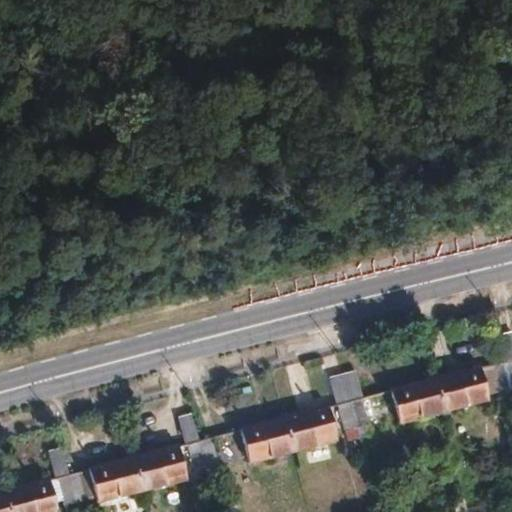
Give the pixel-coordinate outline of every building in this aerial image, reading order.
[(500,363),(507,392),(511,391),(511,341),(510,332),(494,336),(500,363)] [(507,392),(500,363),(433,378),(442,412),(486,401),(486,397),(507,392)] [(365,426),(374,424),(380,422),(366,369),(351,373),(365,426)] [(365,426),(351,373),(336,376),(343,403),(334,405),(341,432),(350,429),(365,426)] [(442,412),(433,378),(387,391),(396,424),(442,412)] [(335,439),(326,407),(281,418),(289,451),(335,439)] [(175,416),(182,443),(131,456),(140,490),(197,475),(204,474),(203,469),(196,441),(188,413),(175,416)] [(206,439),(213,466),(246,458),(247,462),(289,451),(281,418),(239,428),(239,430),(206,439)] [(378,438),(374,424),(365,426),(368,441),(378,438)] [(368,441),(365,426),(350,429),(354,444),(368,441)] [(213,466),(206,439),(196,441),(203,469),(213,466)] [(55,478),(62,506),(74,503),(67,476),(60,448),(46,452),(53,478),(55,478)] [(99,511),(97,502),(140,490),(131,456),(88,468),(89,471),(67,476),(74,503),(76,511),(99,511)] [(206,482),(204,474),(197,475),(199,484),(206,482)] [(55,511),(47,479),(1,490),(6,511),(55,511)] [(466,511),(464,500),(456,502),(458,511),(466,511)]
